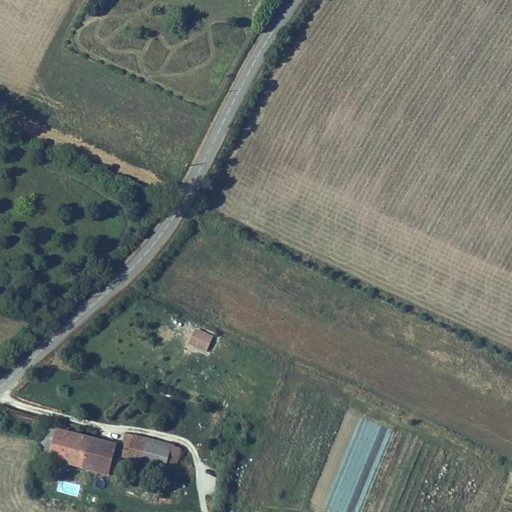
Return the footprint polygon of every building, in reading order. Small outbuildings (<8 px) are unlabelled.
[(213,336),(196,328),(189,344),(206,353),(213,336)] [(38,457),(48,460),(55,430),(45,428),(38,457)] [(114,454),(117,444),(56,429),(55,430),(48,460),(48,461),(108,477),(109,475),(114,454)] [(129,452),(133,436),(125,434),(121,449),(118,448),(116,455),(122,456),(123,450),(129,452)] [(172,444),(133,434),(133,436),(129,452),(123,450),(122,456),(121,458),(131,460),(165,470),(166,468),(172,446),(172,444)] [(172,446),(166,468),(175,471),(181,448),(172,446)] [(122,456),(116,455),(114,454),(109,475),(125,480),(131,460),(121,458),(122,456)]
